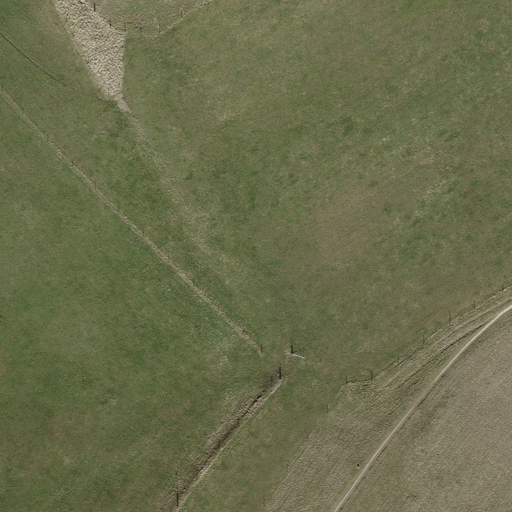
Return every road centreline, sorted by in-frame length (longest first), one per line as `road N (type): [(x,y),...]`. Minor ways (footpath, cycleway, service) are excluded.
road 1 (trunk): [(506,511),(215,403),(0,293)]
road 2 (track): [(180,148),(335,400),(355,406),(377,399),(460,333),(511,305)]
